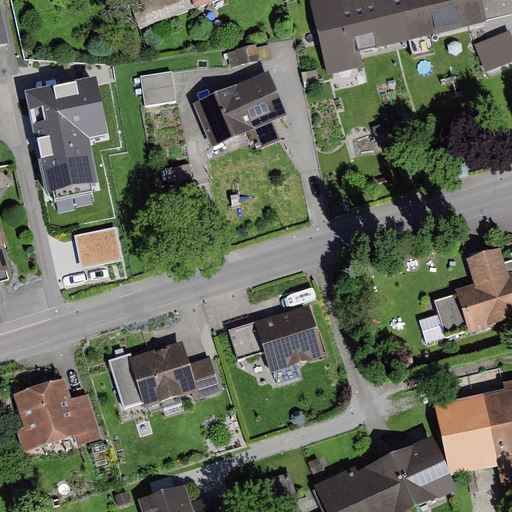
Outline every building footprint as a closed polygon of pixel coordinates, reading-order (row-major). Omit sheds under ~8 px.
[(186,0),(190,10),(217,0),(186,0)] [(362,0),(317,0),(309,2),(329,79),(364,71),(361,58),(487,26),(480,0),(368,0),(363,1),(362,0)] [(0,48),(9,47),(0,5),(0,48)] [(511,35),(477,47),(488,79),(511,70),(511,35)] [(175,72),(143,75),(146,109),(178,106),(175,72)] [(269,77),(194,108),(213,152),(288,121),(269,77)] [(45,138),(47,143),(105,126),(93,84),(34,102),(36,108),(22,112),(31,142),(45,138)] [(0,225),(0,278),(12,275),(4,249),(8,247),(1,225),(0,225)] [(511,264),(505,266),(501,253),(467,264),(474,288),(455,294),(456,297),(434,304),(446,341),(468,334),(470,338),(511,324),(511,264)] [(264,356),(271,378),(326,360),(309,309),(229,335),(238,364),(264,356)] [(124,411),(143,405),(145,412),(193,397),(195,404),(221,396),(211,362),(190,368),(183,346),(135,361),(133,356),(109,364),(124,411)] [(25,457),(76,441),(79,449),(102,442),(88,398),(72,403),(65,383),(14,399),(25,432),(18,434),(25,457)] [(505,397),(435,411),(447,470),(452,479),(511,466),(511,384),(503,387),(505,397)] [(0,425),(10,422),(0,389),(0,425)] [(392,461),(414,511),(420,511),(457,495),(433,442),(392,461)] [(414,511),(392,461),(369,472),(366,466),(314,490),(324,511),(414,511)] [(293,476),(262,483),(268,511),(281,511),(300,507),(293,476)] [(206,501),(191,506),(186,489),(139,504),(141,511),(233,511),(229,498),(207,505),(206,501)]
